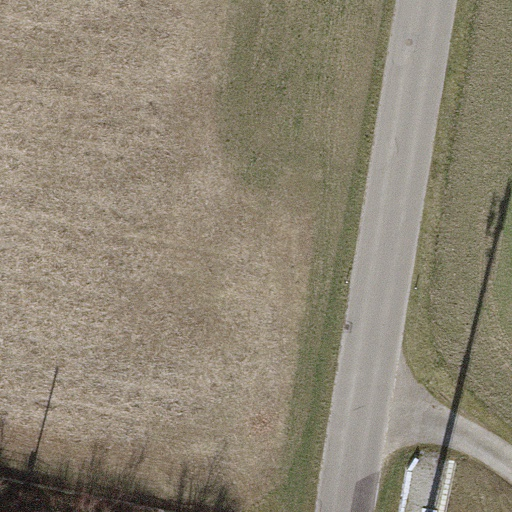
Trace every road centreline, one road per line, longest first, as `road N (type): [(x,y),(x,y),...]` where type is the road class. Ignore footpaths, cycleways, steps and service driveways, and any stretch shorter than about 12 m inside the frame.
road 1 (tertiary): [(347,511),(428,0)]
road 2 (track): [(366,396),(511,463)]
